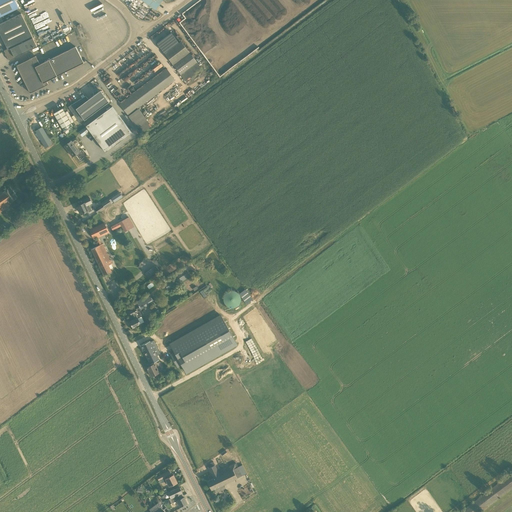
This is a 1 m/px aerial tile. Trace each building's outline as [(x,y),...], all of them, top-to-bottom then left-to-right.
[(0,0),(0,16),(0,17),(18,8),(14,0),(0,0)] [(141,0),(155,10),(162,0),(141,0)] [(0,33),(1,36),(26,24),(21,13),(0,23),(0,33)] [(6,47),(32,35),(26,24),(1,36),(6,47)] [(157,43),(165,53),(179,43),(171,33),(157,43)] [(33,37),(32,35),(6,47),(7,49),(4,51),(9,60),(15,57),(37,46),(33,37)] [(201,68),(197,62),(181,41),(179,43),(165,53),(181,75),(186,82),(196,74),(194,73),(201,68)] [(47,81),(84,63),(75,46),(40,64),(36,56),(17,66),(30,93),(48,84),(47,81)] [(137,69),(157,59),(155,55),(140,63),(138,59),(131,63),(133,67),(135,71),(138,70),(137,69)] [(155,72),(162,66),(163,66),(159,60),(151,66),(155,72)] [(128,115),(132,112),(175,79),(167,69),(120,104),(128,115)] [(86,96),(70,106),(71,107),(70,108),(79,123),(83,121),(84,119),(84,120),(109,102),(100,90),(88,99),(86,96)] [(112,106),(86,126),(90,130),(106,152),(132,132),(112,106)] [(63,108),(56,112),(54,113),(64,130),(71,126),(72,125),(71,123),(73,122),(67,111),(65,112),(63,108)] [(142,133),(151,126),(138,109),(129,116),(142,133)] [(35,131),(45,148),(52,144),(42,127),(35,131)] [(80,152),(71,141),(64,146),(73,157),(75,155),(76,155),(80,161),(86,157),(82,151),(80,152)] [(13,191),(10,187),(2,192),(3,194),(0,196),(0,212),(12,205),(10,202),(17,197),(15,194),(15,193),(13,190),(13,191)] [(114,202),(123,197),(120,192),(111,197),(114,202)] [(81,214),(89,211),(88,210),(91,209),(89,204),(92,203),(89,197),(83,200),(84,203),(77,206),(81,214)] [(105,208),(112,204),(109,200),(102,204),(95,209),(98,213),(105,208)] [(134,227),(129,216),(110,226),(112,230),(121,226),(124,232),(134,227)] [(105,223),(100,225),(104,235),(109,233),(105,223)] [(94,228),(90,230),(94,239),(97,238),(99,237),(94,228)] [(103,243),(102,244),(100,245),(91,249),(104,275),(112,271),(109,265),(112,263),(103,243)] [(184,269),(163,283),(169,291),(189,277),(186,273),(196,265),(193,260),(183,267),(184,269)] [(155,265),(145,273),(149,278),(159,270),(155,265)] [(231,308),(234,308),(235,308),(236,307),(238,306),(239,304),(240,303),(241,301),(241,300),(241,299),(241,297),(240,296),(240,295),(239,294),(238,293),(237,292),(236,292),(235,291),(233,291),(231,291),(229,291),(228,292),(227,292),(226,293),(225,294),(224,295),(224,297),(223,299),(224,302),(224,303),(225,305),(226,306),(228,307),(230,308),(231,308)] [(154,301),(148,294),(136,302),(141,310),(154,301)] [(141,310),(140,307),(135,309),(135,308),(129,311),(131,315),(134,319),(130,321),(133,328),(140,324),(137,317),(142,315),(140,311),(141,310)] [(182,365),(186,373),(237,344),(221,315),(170,344),(174,352),(170,355),(178,368),(182,365)] [(255,359),(260,356),(249,336),(244,339),(255,359)] [(266,338),(260,341),(264,352),(270,350),(266,338)] [(150,340),(141,345),(150,363),(159,359),(154,348),(157,347),(154,340),(150,341),(150,340)] [(223,485),(242,475),(238,467),(236,463),(218,472),(213,462),(207,465),(213,478),(207,481),(212,490),(214,489),(223,485)] [(172,475),(169,471),(157,477),(160,483),(166,480),(169,486),(177,482),(173,475),(172,475)] [(480,511),(511,488),(511,472),(459,511),(480,511)] [(183,497),(181,493),(182,493),(179,487),(168,492),(171,498),(167,499),(170,504),(172,503),(173,503),(177,501),(180,506),(187,503),(184,497),(183,497)] [(164,511),(161,506),(158,503),(149,509),(151,511),(164,511)]
